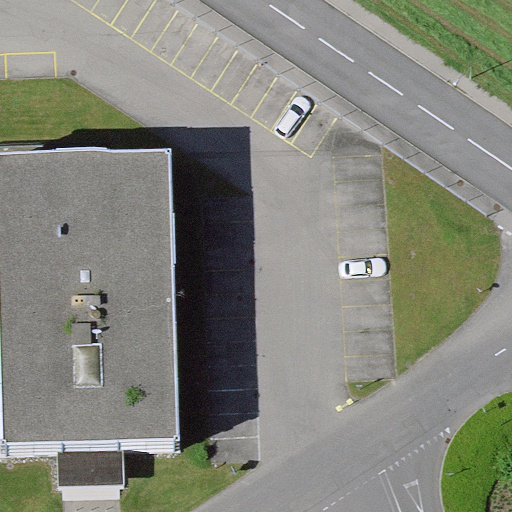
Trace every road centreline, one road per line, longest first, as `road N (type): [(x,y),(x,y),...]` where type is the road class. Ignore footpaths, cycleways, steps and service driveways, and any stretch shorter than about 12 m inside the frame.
road 1 (residential): [(511,316),(233,511)]
road 2 (unclassified): [(263,0),(511,165)]
